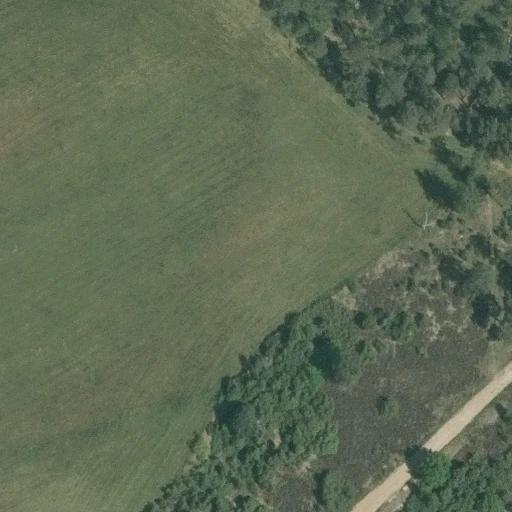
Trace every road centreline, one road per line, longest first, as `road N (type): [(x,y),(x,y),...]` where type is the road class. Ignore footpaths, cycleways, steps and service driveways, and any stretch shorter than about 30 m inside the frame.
road 1 (track): [(300,0),(416,115),(511,161)]
road 2 (track): [(355,511),(511,366)]
